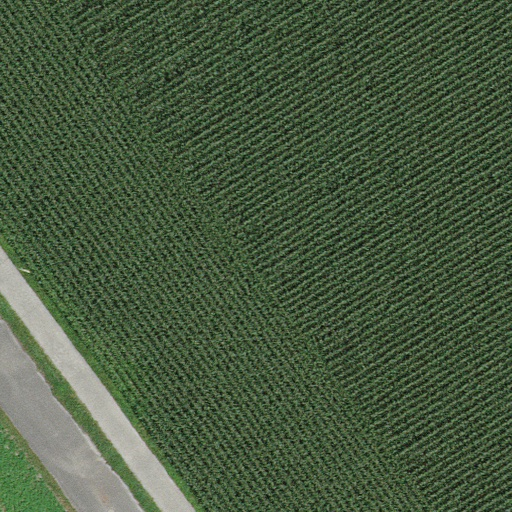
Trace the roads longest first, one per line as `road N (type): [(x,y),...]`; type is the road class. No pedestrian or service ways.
road 1 (track): [(178,511),(0,271)]
road 2 (residential): [(104,511),(0,370)]
